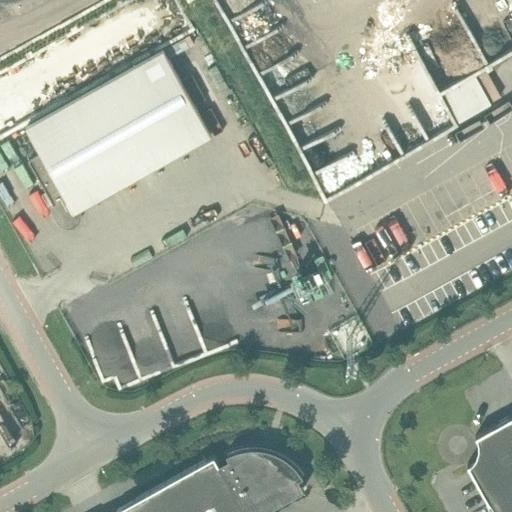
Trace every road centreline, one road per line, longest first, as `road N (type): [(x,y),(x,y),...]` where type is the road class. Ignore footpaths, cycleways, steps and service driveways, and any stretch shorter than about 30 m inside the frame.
road 1 (unclassified): [(343,433),(307,405),(246,388),(187,403),(96,453)]
road 2 (unclassified): [(343,433),(412,373),(511,317)]
road 3 (unclassified): [(96,453),(0,280)]
road 4 (unknown): [(0,42),(37,42),(122,0)]
